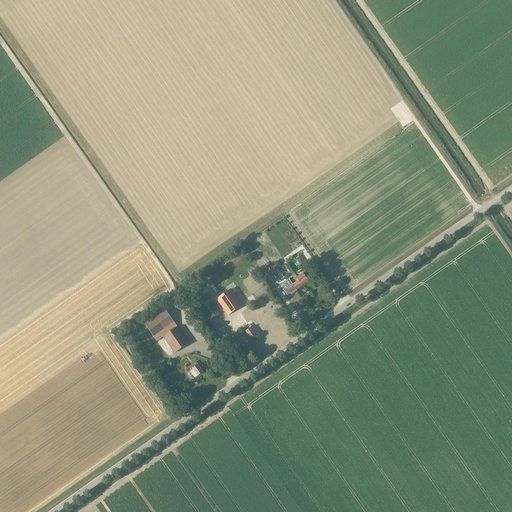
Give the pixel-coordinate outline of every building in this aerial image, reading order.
[(301,265),(305,262),(301,256),(296,259),(301,265)] [(278,277),(273,270),(277,267),(275,264),(267,270),(274,280),(278,277)] [(299,280),(303,286),(309,282),(305,276),(303,273),(297,277),(299,280)] [(290,293),(291,295),(297,291),(293,284),(289,279),(283,283),(286,288),(283,290),(287,295),(290,293)] [(297,291),(303,286),(299,280),(293,284),(297,291)] [(228,315),(242,305),(231,289),(217,299),(228,315)] [(209,322),(220,315),(208,298),(197,305),(209,322)] [(177,327),(165,310),(165,309),(145,324),(157,341),(163,337),(175,353),(189,343),(178,327),(177,327)] [(250,339),(256,335),(251,327),(249,328),(248,326),(244,329),(245,331),(250,339)] [(193,369),(198,376),(203,372),(198,365),(196,362),(189,367),(191,370),(193,369)]
